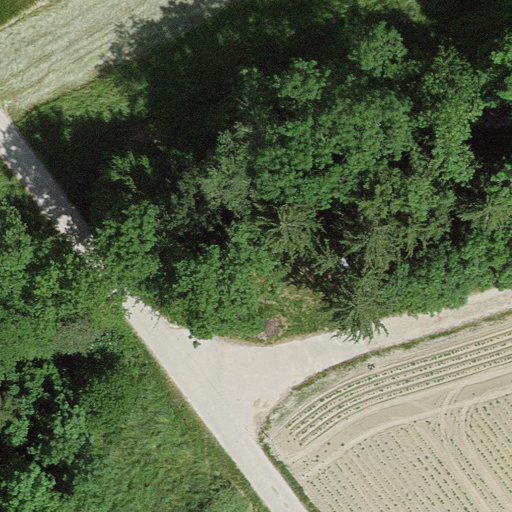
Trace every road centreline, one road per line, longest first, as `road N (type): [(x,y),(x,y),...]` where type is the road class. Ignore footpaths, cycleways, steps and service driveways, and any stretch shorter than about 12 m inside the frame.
road 1 (track): [(296,511),(0,124)]
road 2 (track): [(200,386),(511,295)]
